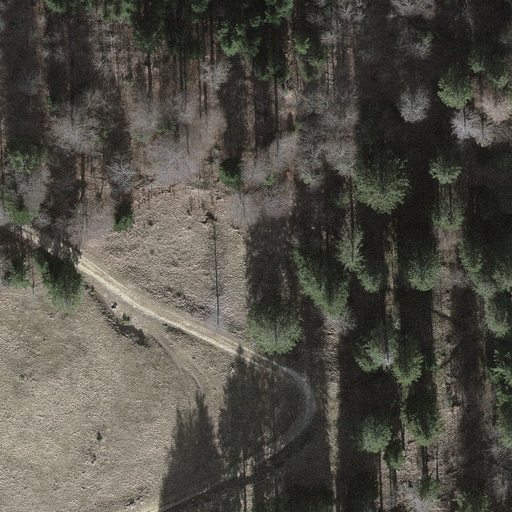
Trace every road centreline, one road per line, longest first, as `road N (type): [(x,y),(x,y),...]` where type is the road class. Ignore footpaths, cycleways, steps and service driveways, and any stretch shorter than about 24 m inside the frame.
road 1 (track): [(0,221),(48,238),(127,298),(233,341),(284,386),(290,414),(280,437),(149,511)]
road 2 (track): [(195,490),(207,404),(151,308)]
